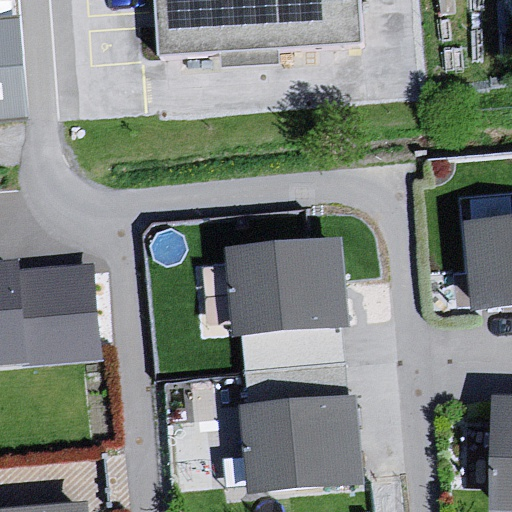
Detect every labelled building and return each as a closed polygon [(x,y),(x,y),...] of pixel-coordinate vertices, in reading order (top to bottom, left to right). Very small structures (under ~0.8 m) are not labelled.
[(358,0),(156,0),(161,68),(362,55),(358,0)] [(0,133),(31,131),(20,35),(0,36),(0,133)] [(511,225),(467,229),(474,316),(511,312),(511,225)] [(342,240),(228,253),(237,343),(351,332),(342,240)] [(94,266),(0,274),(0,372),(103,364),(94,266)] [(359,400),(243,410),(251,499),(367,489),(359,400)] [(511,511),(511,400),(495,400),(493,511),(511,511)]
